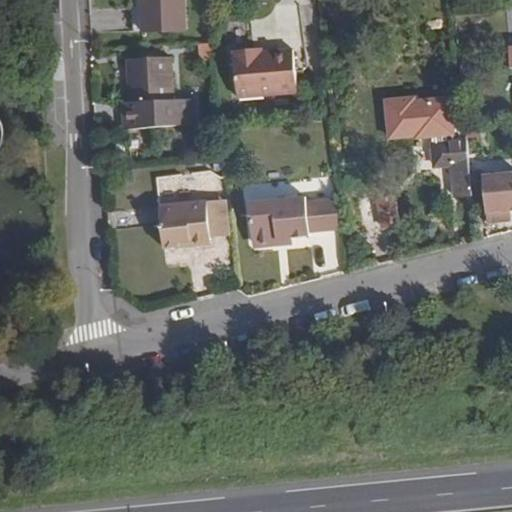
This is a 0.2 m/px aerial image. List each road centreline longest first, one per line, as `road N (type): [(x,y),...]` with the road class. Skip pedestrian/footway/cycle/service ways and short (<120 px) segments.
road 1 (residential): [(99,353),(511,248)]
road 2 (residential): [(99,353),(69,0)]
road 3 (trunk): [(511,488),(272,511)]
